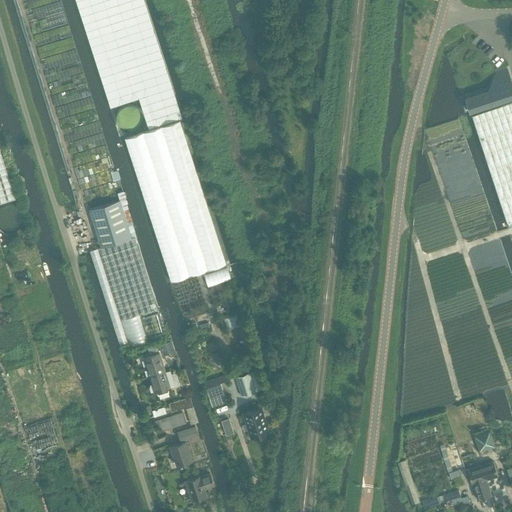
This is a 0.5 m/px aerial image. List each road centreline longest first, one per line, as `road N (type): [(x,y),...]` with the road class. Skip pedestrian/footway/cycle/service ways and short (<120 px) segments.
road 1 (unclassified): [(152,511),(0,23)]
road 2 (tertiary): [(365,511),(405,149),(441,15)]
road 3 (track): [(217,329),(110,0)]
